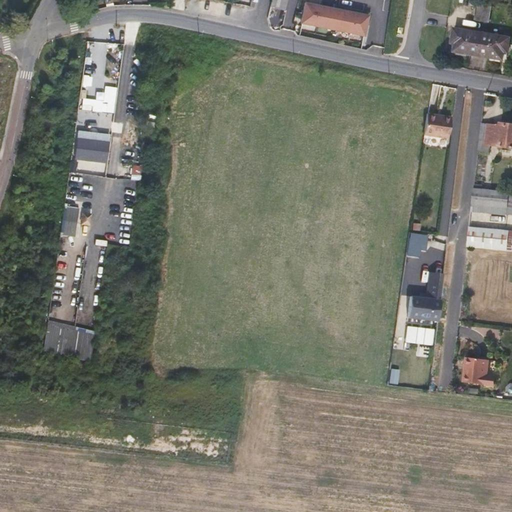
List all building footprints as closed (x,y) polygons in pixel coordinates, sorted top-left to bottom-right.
[(273,0),(272,7),(284,10),(286,0),(273,0)] [(485,3),(486,1),(480,0),(477,0),(475,20),(490,22),(493,4),(485,3)] [(336,10),(305,3),(301,23),(332,29),(336,10)] [(336,10),(332,29),(364,36),(368,16),(336,10)] [(510,38),(455,29),(452,44),(456,45),(455,52),(503,60),(505,53),(508,54),(510,38)] [(85,40),(74,170),(100,172),(101,163),(108,164),(111,131),(104,130),(105,122),(114,123),(118,81),(105,80),(108,42),(85,40)] [(443,116),(429,114),(426,136),(441,138),(443,116)] [(454,118),(443,116),(441,138),(450,139),(454,118)] [(482,124),(480,144),(490,145),(511,148),(511,124),(501,123),(501,127),(482,124)] [(490,154),(490,145),(480,144),(479,153),(490,154)] [(483,189),(475,188),(473,204),(509,208),(508,214),(511,214),(511,193),(495,191),(495,190),(483,189)] [(509,208),(473,204),(472,212),(508,216),(508,214),(509,208)] [(64,205),(61,235),(76,237),(79,206),(64,205)] [(511,232),(510,232),(470,228),(468,247),(508,251),(511,251),(511,232)] [(424,257),(426,234),(409,233),(408,256),(424,257)] [(443,283),(433,282),(431,299),(420,298),(411,297),(408,319),(417,320),(438,323),(441,300),(443,283)] [(49,321),(44,351),(92,359),(97,329),(49,321)] [(405,342),(433,344),(434,328),(406,326),(405,342)] [(490,361),(472,359),(471,372),(467,372),(466,384),(487,386),(490,361)] [(197,439),(178,438),(177,453),(189,454),(190,445),(197,446),(197,439)]
